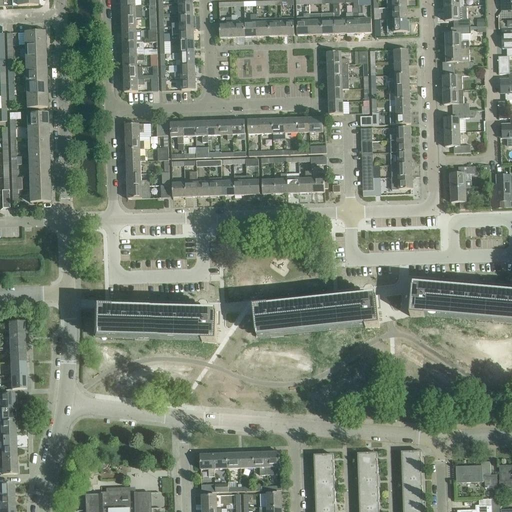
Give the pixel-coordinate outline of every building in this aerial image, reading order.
[(358,6),(358,0),(346,0),(346,3),(353,3),(354,9),(358,9),(358,6)] [(407,8),(406,0),(392,0),(393,8),(407,8)] [(511,10),(511,0),(501,0),(502,11),(511,11),(511,10)] [(194,17),(193,5),(179,5),(180,18),(194,17)] [(143,6),(136,7),(122,7),(122,19),(136,19),(142,19),(142,13),(143,13),(143,6)] [(467,7),(460,7),(445,8),(445,22),(453,21),(453,28),(471,28),(471,20),(468,20),(467,7)] [(407,8),(393,8),(389,8),(389,21),(393,21),(407,20),(407,8)] [(310,36),(309,16),(309,14),(302,15),(302,19),(297,19),(298,36),(310,36)] [(335,35),(334,21),(334,14),(322,15),(322,36),(335,35)] [(322,36),(322,15),(309,16),(310,36),(322,36)] [(353,20),(347,21),(347,35),(359,34),(359,15),(352,15),(353,20)] [(371,20),(365,20),(365,15),(359,15),(359,34),(372,34),(371,20)] [(180,18),(180,24),(172,24),(172,30),(180,30),(194,30),(194,24),(196,24),(196,18),(194,18),(194,17),(180,18)] [(232,19),(232,39),(245,38),(244,24),(239,25),(238,17),(232,18),(232,19)] [(136,31),(136,19),(122,19),(123,32),(136,31)] [(232,39),(232,19),(226,20),(226,26),(220,26),(220,39),(232,39)] [(407,20),(393,21),(394,33),(408,33),(407,20)] [(347,35),(347,21),(334,21),(335,35),(347,35)] [(282,37),(281,23),(269,24),(269,37),(282,37)] [(294,23),(281,23),(282,37),(295,36),(294,23)] [(256,24),(244,24),(245,38),(257,38),(256,24)] [(269,24),(256,24),(257,38),(269,37),(269,24)] [(471,28),(453,28),(451,28),(451,35),(446,36),(446,50),(470,49),(470,41),(471,41),(471,28)] [(194,30),(180,30),(180,42),(194,42),(194,30)] [(141,31),(136,31),(123,32),(123,44),(142,43),(141,31)] [(25,46),(45,45),(45,33),(24,33),(25,46)] [(511,35),(503,36),(503,49),(508,49),(508,56),(511,55),(511,35)] [(194,42),(180,42),(181,55),(195,54),(194,42)] [(144,43),(142,43),(123,44),(123,56),(144,56),(144,43)] [(45,58),(45,45),(25,46),(25,59),(45,58)] [(470,49),(446,50),(447,64),(453,63),(453,70),(472,70),(472,62),(470,62),(470,49)] [(395,64),(409,63),(408,51),(395,51),(395,64)] [(328,66),(349,65),(349,59),(342,60),(341,53),(327,54),(328,66)] [(363,65),(368,65),(368,53),(355,53),(356,65),(363,65)] [(195,54),(181,55),(173,55),(173,61),(181,61),(181,67),(195,66),(195,54)] [(307,55),(289,55),(289,76),(308,75),(307,55)] [(144,56),(123,56),(124,69),(138,68),(138,62),(145,62),(144,56)] [(46,70),(45,58),(25,59),(25,71),(46,70)] [(409,63),(395,64),(395,76),(409,76),(409,63)] [(349,67),(349,65),(328,66),(328,78),(342,78),(342,67),(349,67)] [(195,66),(181,67),(182,79),(196,79),(195,66)] [(138,75),(138,68),(124,69),(124,81),(145,80),(145,74),(138,75)] [(46,70),(25,71),(26,84),(46,83),(46,70)] [(472,70),(453,70),(454,77),(443,78),(444,92),(463,91),(462,77),(472,77),(472,70)] [(409,76),(395,76),(395,82),(389,82),(389,88),(395,88),(410,88),(409,76)] [(349,78),(342,78),(328,78),(329,91),(343,90),(349,90),(349,78)] [(196,79),(182,79),(182,91),(196,91),(196,79)] [(145,80),(124,81),(125,93),(139,93),(138,86),(145,86),(145,80)] [(511,80),(501,81),(502,94),(506,94),(506,97),(507,100),(511,100),(511,80)] [(46,83),(26,84),(26,96),(47,95),(46,83)] [(410,100),(410,88),(395,88),(389,88),(389,101),(396,101),(410,100)] [(343,102),(343,90),(329,91),(329,103),(343,102)] [(463,105),(463,91),(444,92),(444,106),(453,105),(453,113),(470,112),(469,105),(463,105)] [(47,95),(26,96),(27,109),(47,108),(47,95)] [(410,100),(396,101),(396,108),(390,108),(390,113),(410,113),(410,100)] [(343,115),(343,102),(329,103),(330,116),(343,115)] [(369,102),(364,102),(357,102),(358,107),(362,107),(362,114),(369,114),(369,102)] [(499,103),(499,114),(508,114),(508,102),(499,103)] [(470,112),(453,113),(453,120),(444,120),(445,134),(460,133),(460,119),(470,119),(470,112)] [(411,125),(410,113),(390,113),(390,126),(411,125)] [(27,128),(48,127),(47,114),(27,115),(27,128)] [(370,127),(369,117),(361,118),(361,127),(370,127)] [(310,119),(297,120),(298,134),(310,133),(310,119)] [(322,119),(310,119),(310,133),(310,137),(316,137),(316,133),(326,133),(326,123),(322,123),(322,119)] [(286,134),(285,120),(273,121),(273,134),(273,141),(286,141),(286,134)] [(298,134),(297,120),(285,120),(286,134),(298,134)] [(261,135),(260,121),(248,121),(248,135),(261,135)] [(273,134),(273,121),(260,121),(261,135),(273,134)] [(220,136),(220,122),(208,123),(208,141),(221,141),(220,136)] [(232,122),(220,122),(220,136),(232,136),(232,122)] [(246,142),(245,135),(245,122),(232,122),(232,136),(239,135),(239,142),(246,142)] [(195,123),(183,124),(183,145),(190,145),(189,137),(196,137),(195,123)] [(208,141),(208,123),(195,123),(196,137),(202,137),(203,143),(208,143),(208,141)] [(163,137),(168,137),(167,124),(157,125),(157,138),(163,137)] [(183,145),(183,124),(171,124),(171,138),(177,138),(177,145),(183,145)] [(126,138),(140,138),(140,134),(144,134),(144,125),(126,126),(126,138)] [(511,125),(503,126),(503,139),(508,139),(508,147),(511,147),(511,125)] [(48,127),(27,128),(28,140),(48,140),(48,127)] [(391,142),(411,141),(411,128),(397,129),(397,135),(391,136),(391,142)] [(361,142),(372,142),(372,129),(361,130),(361,142)] [(460,137),(460,133),(445,134),(445,148),(454,147),(454,155),(471,154),(471,146),(460,147),(460,137)] [(140,150),(140,138),(126,138),(127,151),(140,150)] [(48,140),(28,140),(28,153),(49,152),(48,140)] [(411,141),(391,142),(391,154),(412,153),(411,141)] [(372,142),(361,142),(362,155),(373,155),(372,142)] [(168,149),(163,149),(158,150),(158,162),(162,162),(164,162),(168,162),(168,149)] [(140,163),(140,150),(127,151),(127,163),(140,163)] [(49,165),(49,152),(28,153),(29,165),(49,165)] [(412,165),(412,153),(391,154),(391,166),(412,165)] [(373,167),(373,155),(362,155),(362,167),(373,167)] [(327,158),(311,158),(311,163),(311,166),(327,166),(327,158)] [(246,165),(246,168),(259,167),(259,160),(246,160),(246,165)] [(141,175),(140,163),(127,163),(127,175),(141,175)] [(50,177),(49,165),(29,165),(29,178),(50,177)] [(413,178),(412,165),(391,166),(392,178),(399,178),(413,178)] [(374,179),(373,167),(362,167),(363,180),(374,179)] [(451,189),(466,189),(465,175),(476,175),(475,167),(459,168),(459,175),(450,176),(451,189)] [(141,182),(141,175),(127,175),(128,187),(150,186),(150,182),(141,182)] [(497,189),(491,190),(491,209),(503,209),(506,209),(511,208),(511,176),(510,177),(497,177),(497,184),(497,189)] [(50,177),(29,178),(30,190),(50,190),(50,177)] [(23,178),(17,178),(12,178),(12,191),(17,191),(24,190),(23,178)] [(413,190),(413,178),(399,178),(399,191),(413,190)] [(318,180),(311,180),(312,194),(325,193),(325,189),(328,189),(328,179),(318,180)] [(374,192),(374,179),(363,180),(363,192),(374,192)] [(287,194),(287,180),(275,181),(275,195),(287,194)] [(300,194),(299,180),(287,180),(287,194),(300,194)] [(311,180),(299,180),(300,194),(312,194),(311,180)] [(246,182),(247,196),(260,195),(259,181),(246,182)] [(275,195),(275,181),(262,181),(263,195),(275,195)] [(222,197),(222,182),(210,183),(210,197),(222,197)] [(234,182),(222,182),(222,197),(234,196),(234,182)] [(247,196),(246,182),(234,182),(234,196),(247,196)] [(197,183),(185,184),(185,198),(198,198),(197,183)] [(210,183),(197,183),(198,198),(210,197),(210,183)] [(185,198),(185,184),(173,184),(173,198),(185,198)] [(150,186),(128,187),(128,200),(150,199),(150,186)] [(162,186),(161,186),(161,199),(163,199),(170,199),(170,186),(169,186),(162,186)] [(466,203),(466,189),(451,189),(451,204),(460,203),(460,210),(477,210),(477,202),(466,203)] [(50,190),(30,190),(30,203),(50,202),(50,190)] [(412,300),(410,317),(425,318),(425,313),(511,320),(511,298),(413,290),(412,300)] [(268,307),(253,308),(256,335),(365,323),(365,329),(380,327),(378,310),(377,300),(268,311),(268,307)] [(94,308),(93,334),(203,338),(202,343),(217,343),(217,326),(217,316),(108,313),(109,308),(94,308)] [(9,337),(25,336),(24,323),(9,324),(9,337)] [(25,336),(9,337),(10,350),(25,350),(25,336)] [(25,350),(10,350),(10,364),(26,363),(25,350)] [(26,363),(10,364),(11,377),(26,376),(26,363)] [(27,390),(26,376),(11,377),(11,390),(27,390)] [(0,409),(15,409),(14,403),(16,402),(16,395),(0,395),(0,409)] [(15,409),(0,409),(0,422),(0,423),(15,422),(15,409)] [(16,435),(15,422),(0,423),(1,436),(16,435)] [(16,435),(1,436),(0,435),(0,442),(1,442),(1,449),(16,449),(16,435)] [(1,449),(2,456),(0,455),(0,462),(17,462),(16,449),(1,449)] [(423,511),(421,452),(402,453),(402,460),(405,460),(405,474),(402,475),(403,488),(406,488),(406,502),(404,503),(403,511),(423,511)] [(280,453),(267,454),(267,476),(274,476),(274,468),(281,468),(280,453)] [(254,469),(253,454),(240,455),(241,469),(254,469)] [(267,454),(253,454),(254,469),(260,469),(260,476),(267,476),(267,454)] [(359,476),(359,490),(362,490),(362,504),(360,504),(360,511),(379,511),(377,454),(358,455),(358,462),(361,462),(361,476),(359,476)] [(215,470),(214,455),(201,456),(201,471),(215,470)] [(228,470),(227,455),(214,455),(215,470),(228,470)] [(240,455),(227,455),(228,470),(241,469),(240,455)] [(315,478),(316,491),(319,491),(320,506),(316,506),(316,511),(335,511),(334,456),(314,456),(315,463),(318,463),(319,478),(315,478)] [(17,475),(17,462),(0,462),(0,470),(2,470),(3,475),(17,475)] [(511,489),(511,466),(499,466),(500,481),(499,481),(500,490),(511,489)] [(491,489),(491,476),(491,472),(482,472),(482,467),(456,468),(457,483),(482,482),(485,482),(485,489),(491,489)] [(0,484),(0,498),(14,498),(14,484),(0,484)] [(215,489),(215,485),(202,486),(202,494),(216,493),(215,489)] [(107,495),(86,495),(86,511),(150,511),(149,493),(128,494),(127,494),(127,495),(127,496),(122,496),(122,489),(106,489),(106,490),(107,495)] [(267,509),(282,508),(282,494),(267,495),(267,509)] [(203,511),(217,510),(217,496),(202,497),(203,511)] [(0,498),(0,511),(15,510),(14,498),(0,498)] [(501,500),(498,500),(491,500),(492,506),(492,511),(511,511),(511,509),(502,510),(501,500)]
